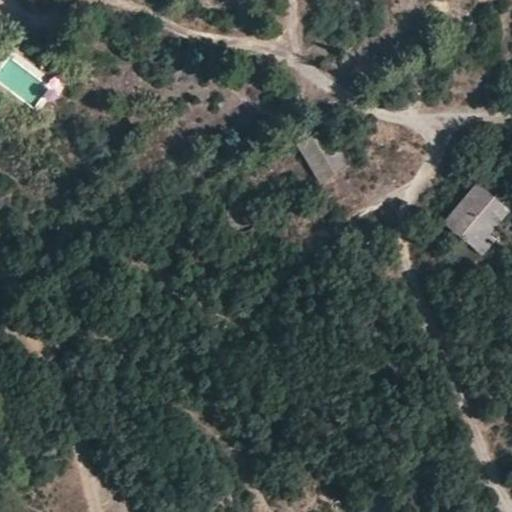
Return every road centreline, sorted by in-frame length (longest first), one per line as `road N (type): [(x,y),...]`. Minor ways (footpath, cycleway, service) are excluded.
road 1 (track): [(511,113),(411,125),(270,55),(178,24),(72,9),(0,11)]
road 2 (track): [(411,125),(408,211),(437,322),(511,505)]
road 3 (track): [(92,511),(0,243)]
